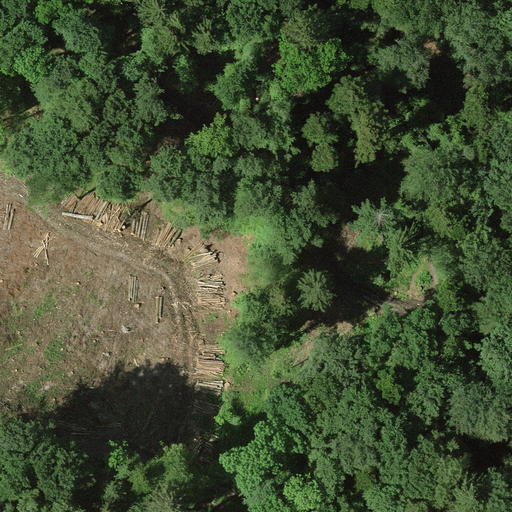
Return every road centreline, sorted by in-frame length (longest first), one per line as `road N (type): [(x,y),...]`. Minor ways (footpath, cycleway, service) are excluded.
road 1 (track): [(54,0),(250,156),(331,261),(390,295),(511,307)]
road 2 (track): [(331,511),(144,453),(80,443)]
